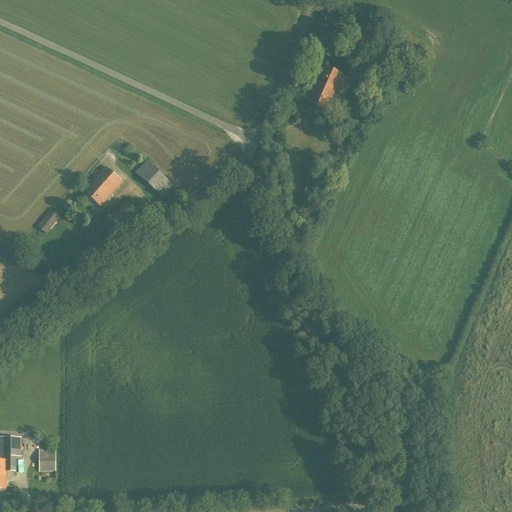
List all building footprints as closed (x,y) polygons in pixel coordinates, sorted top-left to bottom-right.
[(347,52),(364,60),(378,29),(360,22),(347,52)] [(309,105),(326,112),(335,91),(343,94),(350,79),(322,67),(314,87),(316,88),(309,105)] [(135,174),(163,199),(174,187),(146,162),(135,174)] [(105,167),(83,192),(100,207),(122,182),(105,167)] [(124,206),(123,206),(112,218),(130,232),(144,215),(128,201),(124,206)] [(51,210),(30,237),(39,244),(60,217),(51,210)] [(0,489),(6,489),(6,472),(15,472),(15,457),(21,457),(21,438),(0,437),(0,489)] [(39,472),(55,472),(55,450),(39,450),(39,472)]
